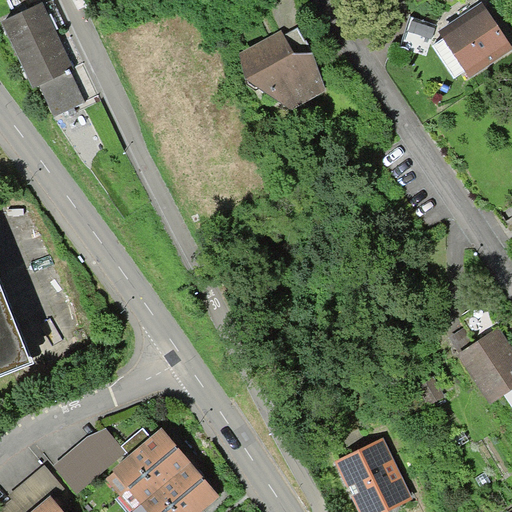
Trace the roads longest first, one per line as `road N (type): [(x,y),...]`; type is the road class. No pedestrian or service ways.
road 1 (residential): [(321,511),(69,0)]
road 2 (residential): [(325,0),(511,284)]
road 3 (tertiary): [(185,362),(0,107)]
road 4 (residential): [(185,362),(61,418),(0,456)]
road 5 (tertiary): [(286,511),(185,362)]
